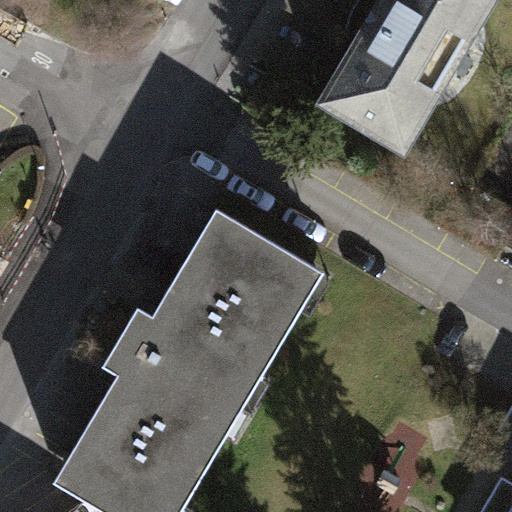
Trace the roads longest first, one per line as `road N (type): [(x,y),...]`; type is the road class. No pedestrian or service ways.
road 1 (residential): [(154,115),(0,374)]
road 2 (residential): [(154,115),(0,41)]
road 3 (residential): [(219,0),(154,115)]
